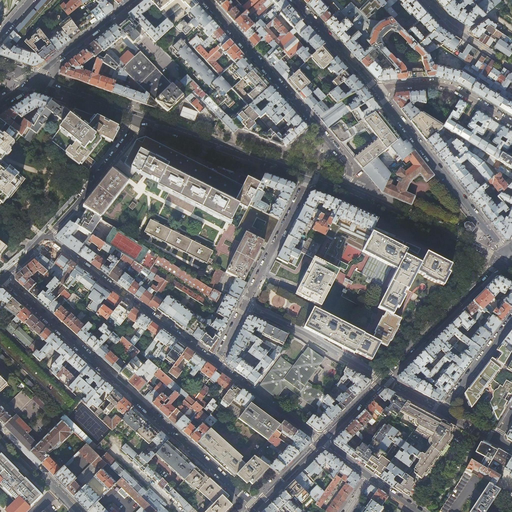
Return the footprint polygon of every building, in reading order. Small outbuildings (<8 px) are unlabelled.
[(40,0),(26,16),(34,22),(42,13),(53,0),(40,0)] [(69,15),(83,3),(80,0),(70,0),(66,4),(64,2),(61,4),(69,15)] [(93,0),(92,1),(94,3),(97,1),(99,3),(100,3),(97,5),(97,6),(105,14),(108,12),(113,9),(112,5),(106,0),(93,0)] [(150,1),(149,0),(144,0),(128,14),(131,17),(139,25),(155,42),(173,26),(172,25),(166,19),(165,20),(155,29),(142,15),(154,5),(150,1)] [(151,0),(150,1),(154,5),(155,6),(156,8),(165,17),(166,19),(172,25),(173,25),(198,4),(194,0),(151,0)] [(226,0),(220,6),(221,7),(227,14),(234,8),(231,5),(232,3),(229,0),(226,0)] [(258,0),(249,0),(242,7),(246,11),(249,14),(250,15),(254,12),(266,0),(263,0),(261,0),(249,11),(248,9),(258,0)] [(270,2),(268,0),(266,0),(254,12),(258,16),(265,9),(265,8),(271,3),(270,2)] [(288,4),(284,0),(281,0),(277,4),(280,7),(279,8),(281,10),(282,9),(283,11),(290,5),(288,4)] [(322,0),(310,0),(307,3),(319,15),(327,8),(328,7),(322,0)] [(381,6),(375,0),(372,0),(369,4),(372,7),(364,15),(368,19),(374,13),(381,6)] [(414,0),(388,0),(386,2),(382,6),(394,19),(398,15),(391,7),(398,0),(400,0),(401,0),(403,2),(401,4),(405,9),(414,0)] [(428,11),(417,0),(414,0),(405,9),(410,14),(412,12),(414,14),(413,15),(414,16),(418,20),(428,11)] [(459,0),(459,1),(459,2),(458,3),(457,1),(457,0),(450,0),(443,6),(449,13),(456,17),(463,6),(469,0),(459,0)] [(486,14),(476,5),(471,0),(469,0),(463,6),(456,17),(469,26),(474,22),(472,21),(478,12),(479,13),(482,16),(486,14)] [(483,0),(476,5),(486,14),(495,5),(491,1),(489,0),(483,0)] [(59,2),(50,11),(59,22),(64,29),(70,38),(70,37),(76,32),(80,30),(80,29),(75,23),(69,15),(61,4),(59,2)] [(333,2),(330,5),(328,7),(334,13),(339,9),(333,2)] [(380,54),(379,54),(382,57),(390,66),(397,73),(397,78),(435,75),(436,64),(433,64),(429,52),(428,53),(422,46),(419,43),(417,41),(408,33),(406,31),(394,19),(382,6),(381,6),(374,13),(377,20),(369,20),(368,19),(364,15),(351,2),(341,11),(358,30),(374,48),(376,50),(380,54)] [(246,11),(242,7),(239,3),(236,5),(234,8),(227,14),(231,18),(234,22),(246,11)] [(198,4),(173,25),(178,31),(179,31),(180,31),(181,31),(182,30),(185,34),(193,27),(195,29),(197,28),(201,32),(203,31),(213,21),(198,4)] [(272,9),(274,7),(273,5),(271,8),(270,7),(260,16),(262,18),(266,14),(272,9)] [(303,20),(290,5),(283,11),(280,14),(294,28),(303,20)] [(94,8),(91,11),(98,20),(99,19),(105,14),(97,6),(95,8),(94,7),(93,8),(94,8)] [(92,24),(98,20),(91,11),(88,8),(86,10),(89,13),(75,23),(80,29),(82,32),(92,24)] [(328,9),(327,8),(319,15),(325,22),(332,15),(327,10),(328,9)] [(273,10),(272,9),(266,14),(272,21),(275,18),(277,16),(276,15),(274,16),(271,13),(273,10)] [(341,11),(339,9),(334,13),(332,15),(325,22),(336,34),(344,43),(358,30),(341,11)] [(53,27),(59,22),(50,11),(44,17),(53,27)] [(247,15),(249,14),(246,11),(234,22),(238,27),(244,34),(251,27),(252,26),(259,20),(256,17),(251,22),(247,17),(247,15)] [(439,25),(428,11),(418,20),(413,24),(415,26),(420,21),(424,26),(425,25),(426,27),(429,31),(424,36),(425,38),(439,25)] [(266,14),(262,18),(260,19),(261,21),(265,17),(268,21),(265,24),(266,26),(272,21),(266,14)] [(406,24),(398,15),(394,19),(406,31),(413,24),(418,20),(414,16),(406,24)] [(26,16),(25,18),(32,24),(34,22),(26,16)] [(137,27),(139,25),(131,17),(129,18),(126,21),(120,26),(118,28),(134,45),(136,43),(135,42),(140,38),(133,31),(137,27)] [(489,24),(494,28),(497,24),(487,17),(470,30),(470,32),(479,38),(489,24)] [(32,24),(25,18),(14,30),(21,37),(32,24)] [(281,25),(275,18),(272,21),(266,26),(263,29),(267,34),(273,40),(276,44),(288,33),(282,26),(278,31),(281,34),(280,35),(280,36),(278,39),(268,28),(271,26),(272,27),(273,26),(277,29),(281,25)] [(260,19),(259,20),(252,26),(257,31),(261,27),(263,29),(266,26),(265,24),(261,21),(260,19)] [(316,35),(303,20),(294,28),(288,33),(276,44),(279,47),(286,54),(289,58),(290,59),(296,54),(302,47),(304,46),(299,41),(302,38),(307,43),(316,35)] [(212,34),(219,28),(213,21),(203,31),(205,34),(206,33),(209,37),(212,34)] [(38,26),(38,27),(40,27),(46,35),(49,33),(39,23),(37,25),(38,26)] [(419,31),(415,26),(413,24),(406,31),(408,33),(411,31),(419,39),(417,41),(419,43),(425,38),(424,36),(420,32),(420,33),(418,31),(419,31)] [(500,38),(503,34),(494,28),(489,24),(479,38),(478,40),(488,47),(496,36),(500,39),(500,38)] [(105,33),(94,42),(103,51),(107,54),(121,68),(122,69),(140,51),(134,45),(118,28),(115,25),(105,33)] [(455,35),(439,25),(425,38),(419,43),(422,46),(425,43),(426,44),(427,44),(430,41),(431,39),(430,39),(435,35),(436,36),(435,38),(441,42),(442,41),(444,43),(455,35)] [(32,37),(31,37),(29,35),(24,40),(35,51),(44,59),(50,55),(57,50),(49,39),(46,35),(40,27),(38,27),(38,26),(37,26),(36,27),(36,28),(35,29),(37,30),(38,32),(37,33),(35,33),(33,31),(31,33),(33,35),(31,36),(32,37)] [(253,30),(251,27),(244,34),(245,34),(249,39),(254,33),(252,31),(253,30)] [(267,34),(263,29),(261,27),(257,31),(263,38),(267,34)] [(230,40),(219,28),(212,34),(217,39),(221,43),(214,49),(213,49),(209,52),(209,54),(210,54),(208,56),(199,46),(195,49),(206,61),(217,51),(221,48),(230,40)] [(64,29),(52,37),(49,39),(57,50),(62,46),(71,39),(70,38),(64,29)] [(14,30),(10,35),(13,38),(15,40),(16,41),(15,42),(16,43),(17,41),(21,37),(14,30)] [(368,53),(370,51),(374,48),(358,30),(344,43),(353,53),(360,60),(368,53)] [(254,33),(249,39),(252,42),(255,46),(261,40),(255,33),(254,33)] [(217,39),(212,34),(209,37),(204,41),(201,44),(205,48),(213,40),(214,41),(217,39)] [(267,34),(263,38),(261,40),(255,46),(256,47),(260,44),(263,41),(264,41),(265,40),(269,44),(273,40),(267,34)] [(13,38),(10,35),(3,43),(10,49),(14,45),(10,42),(10,41),(13,38)] [(321,40),(316,35),(307,43),(310,46),(316,52),(323,46),(325,44),(321,40)] [(462,39),(455,35),(444,43),(442,44),(440,46),(463,61),(473,47),(468,44),(461,53),(454,48),(455,46),(456,47),(462,39)] [(201,44),(204,41),(203,40),(201,41),(197,36),(189,43),(195,49),(199,46),(201,44)] [(502,40),(500,38),(500,39),(494,46),(501,51),(507,43),(505,42),(506,40),(503,38),(502,40)] [(232,89),(220,76),(217,78),(184,43),(185,42),(181,39),(172,47),(174,50),(172,52),(177,58),(180,55),(185,61),(183,63),(188,68),(191,66),(196,71),(193,74),(198,79),(201,77),(214,91),(208,97),(219,108),(219,109),(225,104),(228,107),(234,102),(226,94),(232,89)] [(434,43),(431,39),(430,41),(427,44),(426,44),(425,43),(422,46),(428,53),(429,52),(440,46),(442,44),(441,43),(438,45),(437,44),(436,45),(434,43)] [(244,56),(230,40),(221,48),(225,52),(223,53),(225,55),(227,54),(233,61),(232,62),(230,63),(232,65),(240,58),(241,58),(244,56)] [(279,47),(276,44),(273,40),(269,44),(272,48),(264,56),(267,59),(279,47)] [(90,45),(83,51),(97,59),(98,60),(100,57),(99,56),(99,55),(103,51),(94,42),(90,45)] [(507,43),(501,51),(509,56),(511,51),(511,46),(511,45),(511,43),(511,42),(509,45),(507,43)] [(14,45),(10,49),(3,43),(0,45),(0,53),(13,58),(18,60),(22,48),(18,46),(20,44),(17,43),(16,45),(14,45)] [(321,74),(330,84),(344,71),(347,69),(337,57),(334,59),(323,46),(316,52),(299,68),(300,69),(306,75),(293,88),(298,94),(306,87),(312,82),(317,88),(321,92),(327,87),(317,77),(321,74)] [(305,50),(302,47),(296,54),(302,61),(297,66),(299,68),(316,52),(310,46),(307,49),(306,49),(305,49),(305,50)] [(274,66),(286,54),(279,47),(267,59),(268,60),(274,66)] [(473,47),(463,61),(464,62),(466,63),(468,64),(469,63),(477,50),(473,47)] [(34,52),(22,48),(18,60),(24,62),(33,65),(37,64),(44,59),(35,51),(34,52)] [(97,59),(83,51),(72,60),(59,71),(60,74),(75,80),(82,82),(88,84),(93,69),(90,68),(89,72),(83,70),(84,68),(81,67),(91,59),(92,61),(95,63),(97,59)] [(172,85),(140,51),(122,69),(128,75),(129,76),(140,87),(149,96),(155,101),(157,103),(159,104),(167,112),(168,111),(169,110),(171,112),(175,108),(183,100),(185,98),(178,90),(175,87),(172,85)] [(221,56),(217,51),(206,61),(220,76),(225,71),(215,61),(221,56)] [(374,59),(368,53),(360,60),(365,65),(366,67),(374,59)] [(100,57),(98,60),(102,62),(112,68),(115,70),(119,73),(121,68),(107,54),(105,58),(103,59),(100,57)] [(285,62),(289,58),(286,54),(274,66),(278,71),(282,76),(286,72),(289,69),(286,65),(287,64),(285,62)] [(377,62),(382,57),(379,54),(374,59),(366,67),(372,74),(376,78),(380,74),(383,68),(377,62)] [(473,65),(471,67),(477,71),(483,62),(487,56),(483,54),(474,66),(473,65)] [(232,65),(228,68),(237,79),(238,78),(241,81),(243,79),(255,68),(244,56),(241,58),(240,58),(232,65)] [(102,62),(98,60),(97,59),(95,63),(93,69),(88,84),(99,88),(105,90),(112,93),(116,82),(109,79),(98,76),(102,62)] [(493,67),(495,64),(496,62),(491,59),(483,73),(482,72),(481,71),(483,68),(486,64),(483,62),(477,71),(480,72),(486,77),(493,67)] [(468,64),(466,63),(463,68),(462,70),(456,80),(470,89),(480,72),(477,71),(471,67),(470,66),(468,64)] [(300,69),(299,68),(297,66),(295,64),(289,69),(286,72),(287,73),(292,68),(296,73),(300,69)] [(462,70),(436,64),(435,75),(456,80),(462,70)] [(388,68),(383,68),(380,74),(376,78),(378,80),(397,78),(397,73),(390,66),(388,68)] [(501,72),(493,67),(486,77),(494,82),(500,73),(501,72)] [(503,67),(501,72),(500,73),(506,77),(510,72),(503,67)] [(128,75),(122,69),(121,68),(119,73),(117,80),(116,82),(112,93),(138,102),(146,105),(149,96),(140,87),(140,89),(140,91),(142,92),(143,92),(143,94),(123,87),(128,75)] [(271,86),(255,68),(243,79),(248,84),(242,89),(247,94),(252,89),(253,91),(248,95),(254,102),(271,86)] [(306,75),(300,69),(296,73),(291,78),(287,81),(293,88),(306,75)] [(342,83),(350,78),(344,71),(330,84),(327,87),(321,92),(325,96),(327,95),(328,94),(338,87),(342,83)] [(287,73),(286,72),(282,76),(286,81),(287,81),(291,78),(287,73)] [(484,97),(494,82),(486,77),(480,72),(470,89),(484,97)] [(505,79),(506,77),(500,73),(494,82),(500,86),(505,79)] [(187,75),(175,87),(178,90),(184,85),(185,87),(190,82),(192,80),(187,75)] [(350,78),(342,83),(343,85),(345,84),(351,90),(345,95),(338,87),(328,94),(337,103),(341,101),(348,96),(351,95),(365,89),(357,79),(356,78),(353,75),(350,78)] [(140,89),(140,87),(129,76),(128,77),(130,79),(128,85),(140,89)] [(507,91),(511,83),(505,79),(500,86),(507,91)] [(507,91),(500,86),(494,82),(484,97),(498,106),(507,91)] [(277,92),(271,86),(254,102),(249,107),(254,113),(258,109),(255,107),(261,101),(262,102),(264,100),(264,99),(265,99),(267,101),(277,92)] [(206,95),(198,87),(195,89),(193,91),(198,96),(201,100),(206,95)] [(306,87),(298,94),(299,95),(304,101),(311,94),(306,87)] [(325,96),(321,92),(317,88),(313,93),(321,101),(326,97),(325,96)] [(373,99),(365,89),(351,95),(352,97),(355,95),(357,98),(356,98),(350,101),(351,103),(346,107),(351,112),(361,106),(360,104),(360,103),(360,102),(361,101),(362,102),(363,102),(364,104),(373,99)] [(424,91),(409,92),(410,100),(410,103),(414,105),(417,102),(423,103),(422,107),(424,107),(425,104),(424,91)] [(511,94),(507,91),(498,106),(511,114),(511,94)] [(282,99),(277,92),(267,101),(270,104),(269,105),(268,105),(266,107),(267,107),(261,112),(258,109),(254,113),(260,119),(265,114),(282,99)] [(410,100),(409,92),(405,93),(396,94),(393,99),(397,104),(401,109),(407,105),(405,103),(406,102),(406,101),(406,100),(410,100)] [(194,107),(198,103),(200,102),(196,98),(195,99),(196,100),(193,103),(190,100),(195,96),(194,96),(191,93),(186,99),(194,107)] [(46,108),(53,99),(42,96),(36,94),(33,94),(26,99),(10,110),(22,118),(36,109),(37,108),(40,109),(30,122),(29,123),(32,126),(34,127),(40,115),(41,115),(46,108)] [(311,94),(304,101),(308,105),(312,109),(318,104),(311,96),(312,95),(311,94)] [(335,104),(327,95),(325,96),(326,97),(334,106),(335,104)] [(155,101),(149,96),(146,105),(152,107),(157,109),(167,112),(159,104),(157,103),(155,101)] [(219,108),(208,97),(203,102),(205,103),(212,111),(214,113),(219,108)] [(64,103),(53,99),(46,108),(52,112),(54,114),(54,115),(54,116),(55,116),(55,117),(56,117),(57,116),(65,122),(71,113),(63,107),(66,104),(64,103)] [(282,119),(283,118),(292,110),(282,99),(265,114),(276,125),(277,124),(282,119)] [(361,106),(351,112),(358,123),(377,111),(381,109),(373,99),(364,104),(361,106)] [(460,100),(447,119),(450,121),(452,118),(456,120),(458,120),(467,105),(460,100)] [(321,101),(318,104),(312,109),(315,113),(319,117),(329,109),(321,101)] [(341,101),(337,103),(335,104),(334,106),(329,109),(319,117),(327,127),(328,129),(341,119),(351,112),(346,107),(341,101)] [(201,106),(198,103),(194,107),(200,113),(203,110),(204,109),(201,106)] [(414,108),(414,105),(410,103),(407,105),(401,109),(407,117),(411,121),(419,115),(420,112),(414,108)] [(234,116),(230,120),(239,128),(240,127),(242,129),(247,131),(270,140),(286,147),(276,136),(271,130),(260,119),(254,113),(249,107),(247,105),(235,117),(234,116)] [(198,112),(183,107),(180,116),(194,122),(198,112)] [(45,121),(52,112),(46,108),(41,115),(40,115),(34,127),(32,126),(30,129),(25,138),(30,142),(43,124),(44,124),(45,124),(45,123),(46,123),(46,122),(45,121)] [(75,108),(71,113),(65,122),(51,140),(89,170),(95,162),(87,155),(102,136),(111,141),(114,136),(118,128),(112,125),(101,119),(96,117),(85,112),(75,108)] [(219,109),(219,108),(214,113),(217,116),(221,120),(226,116),(219,109)] [(22,118),(10,110),(5,113),(0,116),(0,119),(7,125),(11,128),(15,122),(11,120),(10,120),(10,119),(11,118),(13,120),(14,119),(16,116),(23,121),(24,119),(23,119),(22,118)] [(297,115),(292,110),(283,118),(286,121),(285,123),(287,125),(297,115)] [(350,128),(341,119),(328,129),(332,133),(333,132),(340,142),(341,142),(342,142),(343,142),(344,142),(345,142),(369,127),(379,140),(354,159),(363,170),(377,157),(390,147),(400,139),(377,111),(358,123),(350,128)] [(472,130),(470,133),(472,135),(485,115),(477,111),(467,126),(468,127),(472,130)] [(443,127),(420,112),(419,115),(411,121),(424,139),(426,141),(441,130),(442,129),(443,127)] [(226,115),(226,116),(221,120),(227,127),(228,127),(233,133),(236,131),(239,129),(239,128),(230,120),(226,115)] [(304,123),(297,115),(287,125),(289,127),(291,125),(293,127),(296,130),(304,123)] [(492,120),(485,115),(472,135),(475,137),(477,133),(481,136),(482,136),(488,127),(492,120)] [(21,135),(11,128),(7,125),(0,119),(0,211),(26,179),(2,160),(1,160),(21,135)] [(29,123),(24,119),(23,121),(20,126),(15,122),(11,128),(21,135),(22,136),(27,127),(30,129),(32,126),(29,123)] [(470,133),(450,121),(447,119),(443,127),(442,129),(441,130),(444,132),(446,128),(465,140),(462,145),(463,145),(465,147),(468,142),(472,135),(470,133)] [(492,120),(488,127),(498,133),(492,141),(493,143),(497,146),(495,149),(497,150),(509,131),(492,120)] [(308,127),(304,123),(296,130),(293,127),(290,129),(287,132),(283,136),(279,133),(276,136),(286,147),(295,139),(308,127)] [(278,126),(276,125),(271,130),(276,136),(279,133),(281,131),(277,127),(278,126)] [(444,132),(441,130),(426,141),(433,150),(437,155),(450,144),(451,143),(455,140),(452,137),(443,144),(442,142),(443,141),(442,141),(443,140),(441,138),(440,140),(438,138),(439,137),(439,136),(444,132)] [(511,132),(509,131),(497,150),(500,152),(502,149),(506,151),(508,151),(511,145),(511,143),(511,132)] [(475,137),(472,135),(468,142),(465,147),(468,148),(471,144),(490,156),(487,161),(489,163),(497,150),(495,149),(475,137)] [(174,195),(196,206),(230,223),(239,205),(247,209),(249,204),(258,188),(260,183),(254,180),(248,177),(243,186),(184,156),(185,153),(175,149),(174,151),(166,147),(150,139),(146,136),(137,139),(125,163),(131,168),(160,183),(158,186),(169,192),(172,194),(174,195)] [(400,139),(390,147),(394,152),(397,150),(405,159),(415,151),(403,136),(400,139)] [(455,140),(451,143),(454,147),(453,147),(456,151),(457,150),(459,154),(455,157),(457,161),(468,152),(466,150),(465,148),(463,147),(462,148),(461,147),(463,145),(462,145),(455,140)] [(97,154),(102,158),(110,148),(104,144),(97,154)] [(450,144),(437,155),(444,163),(448,169),(457,161),(455,157),(453,158),(448,152),(449,151),(447,149),(448,148),(449,148),(451,147),(451,146),(450,144)] [(476,154),(481,157),(482,158),(485,154),(475,148),(472,152),(476,154)] [(511,159),(500,152),(497,150),(489,163),(493,166),(495,162),(494,161),(496,159),(511,169),(511,173),(501,166),(498,169),(501,172),(504,173),(511,178),(511,159)] [(415,151),(405,159),(404,160),(406,163),(409,160),(413,165),(413,166),(405,172),(400,169),(396,174),(401,178),(400,180),(398,179),(397,181),(399,182),(397,188),(396,188),(390,185),(392,181),(388,180),(382,193),(398,200),(405,203),(411,206),(415,197),(406,192),(409,184),(410,185),(413,179),(420,174),(427,182),(434,176),(435,176),(415,151)] [(468,152),(457,161),(448,169),(455,177),(459,182),(470,174),(471,173),(470,172),(468,173),(466,171),(466,170),(465,169),(464,169),(463,167),(462,167),(460,165),(467,160),(469,163),(476,169),(477,169),(484,163),(479,160),(481,157),(476,154),(474,156),(468,152)] [(377,157),(363,170),(382,193),(388,180),(392,170),(390,167),(387,169),(377,157)] [(484,163),(477,169),(486,181),(485,182),(481,185),(482,187),(486,184),(495,177),(484,163)] [(83,207),(101,218),(128,183),(112,170),(106,177),(94,193),(83,207)] [(501,176),(504,173),(501,172),(499,174),(495,177),(486,184),(488,186),(490,185),(492,185),(500,195),(501,193),(507,188),(509,186),(507,184),(505,184),(500,178),(501,176)] [(261,182),(260,183),(258,188),(263,191),(266,185),(275,190),(275,189),(280,179),(280,178),(273,176),(265,173),(264,176),(261,182)] [(470,174),(459,182),(466,191),(470,196),(480,188),(478,185),(480,183),(478,180),(474,183),(473,182),(472,182),(473,181),(474,180),(470,174)] [(287,181),(280,179),(275,189),(280,191),(280,193),(278,197),(276,196),(273,194),(272,196),(274,197),(287,204),(292,195),(296,187),(294,184),(287,181)] [(488,186),(486,184),(482,187),(480,188),(470,196),(474,201),(481,210),(491,202),(492,201),(490,199),(489,199),(484,193),(484,191),(488,188),(488,187),(488,186)] [(500,195),(498,197),(502,202),(508,210),(510,211),(511,212),(511,184),(509,186),(507,188),(511,189),(511,197),(501,193),(500,195)] [(267,193),(263,191),(258,188),(249,204),(266,213),(270,205),(260,201),(262,197),(265,198),(267,193)] [(324,204),(327,195),(319,192),(314,190),(310,192),(310,193),(307,198),(303,205),(303,206),(314,211),(314,212),(316,213),(320,215),(323,208),(322,208),(323,206),(321,205),(320,207),(321,207),(320,211),(316,209),(318,204),(319,202),(324,204)] [(166,200),(171,202),(174,195),(172,194),(169,192),(166,200)] [(196,206),(174,195),(171,202),(192,213),(196,206)] [(319,217),(318,218),(317,221),(314,227),(312,229),(325,235),(332,222),(342,202),(334,199),(327,195),(324,204),(323,206),(322,208),(323,208),(320,215),(319,217)] [(283,212),(287,204),(274,197),(273,199),(275,200),(277,200),(274,206),(273,205),(272,207),(273,207),(269,214),(279,220),(283,212)] [(132,202),(127,207),(131,211),(136,206),(132,202)] [(350,206),(342,202),(332,222),(337,224),(339,218),(342,217),(343,218),(343,219),(344,220),(345,219),(353,222),(358,209),(350,206)] [(495,207),(491,202),(481,210),(488,219),(492,224),(499,218),(497,215),(503,211),(505,213),(506,213),(508,210),(502,202),(497,206),(496,208),(495,207)] [(266,213),(249,204),(247,209),(237,228),(246,232),(264,241),(267,243),(270,239),(276,225),(279,220),(269,214),(266,213)] [(314,211),(303,206),(299,213),(296,221),(306,226),(309,227),(312,229),(314,227),(312,226),(308,224),(308,223),(311,224),(313,221),(310,219),(314,212),(314,211)] [(368,214),(358,209),(353,222),(350,227),(349,230),(354,232),(357,224),(363,227),(362,228),(364,228),(364,227),(372,231),(373,229),(377,222),(378,218),(368,214)] [(113,227),(108,236),(95,228),(101,219),(87,210),(80,220),(78,219),(75,224),(79,227),(81,228),(93,235),(106,244),(115,249),(124,255),(134,261),(144,268),(149,271),(152,266),(155,262),(159,256),(113,227)] [(511,232),(511,212),(510,211),(508,215),(506,218),(505,218),(504,220),(501,216),(499,218),(492,224),(498,231),(505,240),(506,240),(509,240),(511,232)] [(144,232),(207,263),(213,251),(150,220),(144,232)] [(79,227),(75,224),(70,221),(63,229),(57,236),(57,238),(66,245),(73,250),(79,254),(85,246),(87,243),(93,235),(81,228),(79,230),(88,236),(88,237),(83,244),(71,235),(79,227)] [(306,226),(296,221),(292,228),(288,236),(299,241),(303,243),(305,244),(306,242),(300,239),(301,238),(304,239),(305,236),(303,235),(306,226)] [(338,225),(337,224),(332,222),(325,235),(325,236),(333,240),(323,259),(334,265),(346,243),(362,252),(368,240),(369,240),(369,239),(356,233),(354,232),(349,230),(338,225)] [(472,233),(476,228),(472,223),(471,223),(470,223),(469,222),(466,222),(465,224),(465,227),(466,228),(466,229),(466,230),(472,233)] [(374,229),(373,229),(372,231),(370,236),(369,239),(369,240),(368,240),(362,252),(367,254),(370,256),(361,273),(372,279),(381,262),(383,263),(374,280),(382,284),(391,267),(397,270),(405,255),(407,250),(401,247),(404,241),(379,231),(374,229)] [(357,231),(356,233),(369,239),(370,236),(357,231)] [(258,254),(264,241),(246,232),(225,273),(236,278),(244,282),(252,266),(258,254)] [(106,244),(93,235),(87,243),(89,244),(92,241),(100,247),(98,250),(100,251),(102,248),(106,244)] [(299,241),(288,236),(285,241),(282,247),(299,255),(301,252),(305,244),(303,243),(300,250),(297,250),(294,248),(296,244),(297,245),(299,241)] [(308,238),(306,242),(305,244),(301,252),(314,258),(321,243),(319,242),(318,243),(308,238)] [(111,254),(115,249),(106,244),(102,248),(111,254)] [(85,246),(79,254),(84,258),(91,263),(97,255),(92,252),(93,250),(92,250),(91,251),(85,246)] [(299,255),(282,247),(279,253),(277,258),(287,264),(288,263),(289,260),(288,259),(290,255),(294,257),(294,259),(291,264),(294,265),(299,255)] [(405,255),(397,270),(377,309),(386,313),(383,318),(382,317),(374,332),(375,333),(372,339),(364,334),(355,352),(371,360),(380,343),(387,346),(390,340),(391,341),(399,326),(398,325),(400,320),(392,316),(396,307),(398,308),(405,296),(403,295),(406,289),(408,290),(417,272),(424,275),(423,276),(436,283),(436,282),(443,285),(446,279),(450,273),(448,272),(451,265),(427,252),(421,264),(405,255)] [(37,256),(34,260),(47,271),(52,266),(54,264),(40,253),(37,256)] [(66,257),(61,254),(54,264),(52,266),(47,271),(51,274),(55,278),(56,279),(58,277),(70,260),(66,257)] [(106,262),(97,255),(91,263),(95,266),(100,270),(104,264),(106,262)] [(108,259),(107,260),(112,264),(108,268),(104,264),(100,270),(104,273),(108,276),(115,266),(120,260),(111,255),(108,259)] [(131,266),(134,261),(124,255),(121,259),(130,265),(128,267),(127,267),(125,270),(127,271),(131,266)] [(208,295),(210,296),(209,297),(216,302),(221,293),(214,290),(207,286),(159,256),(155,262),(208,296),(208,295)] [(296,294),(320,306),(338,271),(314,258),(312,261),(300,286),(296,294)] [(30,263),(26,267),(33,275),(34,276),(35,275),(34,274),(38,271),(42,275),(39,279),(40,279),(47,271),(34,260),(30,263)] [(74,263),(70,260),(58,277),(59,278),(57,280),(60,283),(63,285),(77,266),(74,263)] [(144,268),(134,261),(131,266),(140,273),(141,272),(144,268)] [(77,266),(63,285),(68,289),(71,285),(77,279),(91,290),(96,283),(91,279),(92,277),(84,271),(77,266)] [(125,273),(115,266),(108,276),(113,279),(117,283),(125,273)] [(152,266),(149,271),(151,272),(157,276),(165,281),(168,283),(202,304),(204,301),(204,299),(152,266)] [(33,275),(26,267),(15,276),(15,279),(21,285),(29,292),(36,284),(40,279),(39,279),(38,278),(36,281),(35,283),(29,278),(31,277),(34,280),(37,277),(34,276),(33,275)] [(135,280),(127,290),(130,292),(134,295),(143,284),(148,277),(151,272),(149,271),(144,268),(141,272),(146,276),(143,281),(137,277),(135,280)] [(207,286),(214,290),(224,272),(217,268),(207,286)] [(47,271),(40,279),(48,286),(53,280),(49,276),(51,274),(47,271)] [(352,272),(349,280),(345,279),(343,285),(359,290),(364,275),(351,271),(350,272),(352,272)] [(143,284),(134,295),(137,297),(139,299),(146,290),(154,280),(157,276),(151,272),(148,277),(151,280),(146,286),(143,284)] [(135,280),(125,273),(117,283),(122,286),(127,290),(135,280)] [(148,305),(165,281),(157,276),(154,280),(159,284),(156,288),(153,285),(148,292),(146,290),(139,299),(143,302),(148,305)] [(491,283),(485,288),(494,298),(500,291),(505,294),(506,290),(508,291),(511,283),(505,279),(500,277),(496,277),(491,283)] [(57,280),(56,279),(55,278),(53,280),(48,286),(45,288),(48,291),(46,293),(43,291),(36,299),(42,303),(47,309),(55,300),(56,298),(51,293),(60,283),(57,280)] [(247,284),(244,282),(236,278),(233,284),(231,283),(229,286),(231,287),(227,296),(238,301),(243,293),(247,284)] [(77,279),(71,285),(73,287),(76,283),(89,292),(91,290),(77,279)] [(151,308),(156,311),(157,309),(164,301),(162,299),(158,295),(163,289),(164,287),(165,287),(168,283),(165,281),(148,305),(151,308)] [(89,292),(87,294),(89,295),(93,299),(92,300),(86,308),(90,312),(92,310),(95,313),(94,313),(96,314),(102,306),(100,304),(104,300),(106,301),(111,294),(104,288),(96,282),(96,283),(91,290),(89,292)] [(511,283),(508,291),(508,292),(510,293),(508,296),(505,298),(503,301),(503,302),(511,308),(511,283)] [(38,287),(36,284),(29,292),(33,295),(36,299),(43,291),(45,289),(42,285),(38,287)] [(0,302),(1,301),(2,301),(3,301),(7,304),(13,298),(7,292),(3,289),(0,288),(0,302)] [(494,298),(485,288),(479,294),(472,301),(484,313),(486,311),(491,315),(493,313),(494,311),(489,305),(487,304),(493,299),(493,300),(495,302),(497,301),(497,300),(496,300),(494,298)] [(62,292),(60,294),(64,299),(66,300),(70,296),(64,290),(62,292)] [(344,290),(340,297),(352,302),(355,295),(344,290)] [(117,295),(113,292),(111,294),(106,301),(103,305),(106,307),(109,303),(116,308),(121,301),(123,299),(117,295)] [(66,300),(65,301),(70,306),(74,309),(77,306),(83,300),(81,299),(81,300),(73,293),(70,296),(66,300)] [(164,301),(157,309),(164,314),(167,316),(176,322),(175,323),(182,328),(185,330),(196,316),(192,313),(190,311),(190,312),(186,309),(186,308),(177,301),(176,302),(173,299),(173,298),(171,297),(170,297),(168,295),(164,301)] [(236,306),(238,301),(227,296),(225,295),(218,310),(217,312),(205,303),(204,305),(215,312),(219,315),(222,317),(224,318),(229,321),(230,318),(230,317),(236,306)] [(13,298),(7,304),(4,308),(16,317),(24,308),(20,304),(18,303),(13,298)] [(59,303),(55,300),(47,309),(50,311),(54,314),(61,306),(59,303)] [(106,322),(105,322),(116,331),(127,316),(132,309),(129,307),(124,304),(121,301),(116,308),(113,313),(107,320),(106,322)] [(475,323),(484,313),(472,301),(468,306),(463,311),(475,323)] [(501,323),(511,308),(503,302),(502,301),(500,303),(501,304),(499,307),(500,307),(500,308),(500,309),(499,311),(496,308),(494,311),(493,313),(497,316),(496,318),(501,323)] [(113,313),(106,307),(103,305),(102,306),(96,314),(99,316),(99,315),(100,314),(107,320),(113,313)] [(64,309),(61,306),(54,314),(58,318),(63,322),(74,309),(70,306),(69,307),(69,308),(67,306),(64,309)] [(80,309),(77,306),(74,309),(63,322),(69,328),(77,335),(85,326),(80,322),(83,317),(85,317),(87,315),(81,310),(79,312),(79,314),(77,316),(77,317),(76,318),(74,317),(80,309)] [(28,311),(24,308),(16,317),(18,318),(24,324),(25,323),(32,315),(28,311)] [(137,310),(134,308),(132,309),(127,316),(130,319),(129,320),(131,322),(132,320),(135,323),(142,314),(137,310)] [(354,353),(355,352),(364,334),(314,308),(304,328),(354,353)] [(475,323),(463,311),(457,317),(450,324),(459,332),(460,331),(459,329),(461,326),(467,331),(475,323)] [(185,330),(184,332),(192,338),(198,343),(200,341),(206,333),(211,326),(215,320),(216,319),(218,317),(219,315),(215,312),(211,317),(209,320),(205,321),(197,315),(196,316),(185,330)] [(146,317),(142,314),(135,323),(139,325),(140,326),(139,327),(140,328),(141,327),(145,330),(147,328),(152,321),(146,317)] [(25,323),(28,326),(27,327),(33,332),(34,331),(39,336),(47,328),(39,321),(32,315),(25,323)] [(244,322),(241,329),(252,336),(254,331),(253,331),(254,328),(256,328),(258,329),(257,331),(259,332),(257,336),(261,338),(261,336),(267,323),(251,315),(247,317),(244,322)] [(491,336),(501,323),(496,318),(492,315),(482,328),(491,336)] [(224,330),(229,321),(224,318),(222,322),(216,319),(215,320),(211,326),(217,332),(215,335),(215,336),(219,339),(220,339),(224,330)] [(156,324),(152,321),(147,328),(157,336),(162,329),(156,324)] [(13,323),(11,322),(6,328),(8,331),(12,335),(19,327),(16,324),(15,325),(13,323)] [(87,324),(86,325),(85,326),(77,335),(82,339),(86,344),(93,336),(90,333),(90,334),(88,332),(93,326),(89,322),(87,324)] [(267,323),(261,336),(263,337),(263,336),(283,345),(288,333),(267,323)] [(104,324),(100,328),(99,330),(103,334),(100,338),(100,339),(100,340),(99,341),(93,336),(86,344),(91,348),(95,352),(104,342),(109,338),(112,334),(107,329),(107,327),(104,324)] [(459,332),(450,324),(443,330),(436,338),(449,351),(451,349),(452,348),(448,343),(453,338),(452,337),(454,334),(460,340),(463,336),(461,334),(459,332)] [(19,327),(12,335),(13,335),(22,344),(27,349),(28,349),(29,347),(34,342),(19,327)] [(481,349),(491,336),(482,328),(480,327),(475,333),(479,336),(478,337),(476,335),(476,336),(474,335),(469,341),(481,349)] [(49,330),(47,328),(39,336),(38,338),(37,339),(38,340),(39,340),(41,340),(42,341),(44,340),(45,341),(52,333),(49,330)] [(167,332),(162,329),(157,336),(155,338),(159,341),(165,345),(172,336),(167,332)] [(254,337),(252,336),(241,329),(237,337),(233,344),(242,350),(244,351),(245,349),(246,350),(248,348),(245,347),(248,342),(249,341),(255,344),(258,339),(256,338),(255,338),(254,337)] [(511,329),(502,342),(511,348),(511,329)] [(12,335),(8,331),(4,336),(0,332),(0,343),(67,407),(72,401),(65,394),(70,389),(68,388),(65,385),(60,390),(50,380),(54,375),(50,370),(45,375),(36,366),(40,362),(40,361),(36,357),(31,362),(22,354),(27,349),(22,344),(17,349),(8,341),(13,335),(12,335)] [(112,334),(109,338),(116,344),(121,339),(121,338),(114,332),(112,334)] [(57,338),(52,333),(45,341),(45,342),(46,343),(46,344),(39,353),(37,350),(35,353),(33,355),(36,357),(40,361),(43,359),(46,356),(45,356),(52,348),(56,352),(64,344),(57,338)] [(207,334),(206,333),(200,341),(201,342),(208,346),(211,348),(218,340),(219,339),(215,336),(212,339),(210,338),(211,338),(206,335),(207,334)] [(135,344),(139,339),(138,338),(135,336),(129,343),(133,346),(135,344)] [(175,338),(172,336),(165,345),(152,363),(158,368),(165,358),(178,341),(175,338)] [(465,338),(463,336),(460,340),(469,347),(468,348),(467,347),(466,349),(464,347),(462,349),(464,351),(462,353),(472,361),(481,349),(469,341),(465,338)] [(123,337),(121,338),(121,339),(116,344),(116,345),(118,347),(121,344),(126,348),(124,350),(126,353),(129,350),(133,354),(131,357),(133,359),(140,352),(137,349),(133,346),(129,343),(126,340),(124,338),(123,337)] [(260,339),(260,340),(263,342),(275,350),(279,353),(281,348),(278,346),(266,340),(266,341),(261,338),(260,339)] [(430,344),(423,351),(437,364),(440,361),(435,356),(436,354),(438,356),(439,354),(438,353),(441,349),(442,349),(442,351),(446,355),(449,351),(436,338),(430,344)] [(154,339),(143,354),(147,358),(153,349),(155,345),(157,342),(154,339)] [(263,342),(260,340),(258,339),(255,344),(253,346),(250,350),(248,352),(259,360),(255,365),(257,366),(266,355),(268,352),(266,350),(264,350),(264,351),(259,347),(263,342)] [(219,340),(218,340),(211,348),(209,351),(210,352),(212,353),(215,349),(219,340)] [(35,341),(34,342),(29,347),(31,349),(30,350),(32,352),(33,351),(35,353),(37,350),(41,346),(35,341)] [(152,363),(165,345),(159,341),(156,345),(158,347),(149,360),(152,363)] [(178,341),(165,358),(175,364),(187,347),(183,344),(178,341)] [(108,346),(104,342),(95,352),(100,356),(103,359),(110,351),(106,348),(108,346)] [(511,348),(502,342),(496,349),(501,353),(495,360),(492,357),(465,392),(471,408),(490,385),(491,385),(491,386),(491,388),(492,389),(493,390),(494,390),(495,390),(496,390),(497,389),(498,390),(491,401),(498,420),(504,408),(504,406),(507,400),(505,399),(509,393),(511,394),(511,392),(511,382),(506,379),(503,385),(493,380),(501,369),(504,364),(508,367),(507,368),(511,370),(511,348)] [(68,348),(64,344),(56,352),(60,356),(51,366),(51,367),(52,368),(50,370),(54,375),(55,376),(63,367),(62,366),(62,365),(65,361),(66,361),(68,362),(75,354),(68,348)] [(239,356),(239,355),(241,356),(243,353),(241,352),(242,350),(233,344),(229,353),(225,360),(226,364),(230,367),(234,370),(242,360),(246,355),(244,354),(242,358),(240,358),(238,358),(237,357),(237,356),(239,356)] [(191,350),(187,347),(175,364),(166,375),(173,381),(174,382),(175,381),(168,376),(170,373),(177,378),(182,371),(177,367),(184,359),(187,362),(187,363),(188,363),(195,353),(191,350)] [(327,398),(327,397),(307,382),(325,359),(307,347),(294,366),(281,357),(260,386),(267,391),(275,397),(276,398),(277,397),(287,384),(304,396),(303,398),(318,409),(318,408),(319,407),(323,402),(327,398)] [(110,351),(103,359),(107,362),(115,370),(120,374),(126,366),(125,365),(126,364),(124,362),(123,363),(116,357),(112,353),(114,350),(112,349),(110,351)] [(279,353),(275,350),(269,358),(273,361),(279,353)] [(417,356),(411,362),(426,377),(430,372),(424,367),(426,365),(427,366),(428,365),(427,364),(429,362),(434,368),(437,364),(423,351),(417,356)] [(457,357),(449,351),(446,355),(444,357),(447,360),(449,362),(450,362),(451,360),(456,364),(455,366),(463,372),(472,361),(462,353),(461,353),(458,357),(457,357)] [(143,354),(140,352),(133,359),(126,366),(120,374),(124,377),(128,381),(148,359),(147,358),(143,354)] [(201,357),(195,353),(188,363),(190,364),(194,367),(192,369),(193,370),(190,374),(194,377),(199,370),(200,371),(207,362),(201,357)] [(81,359),(75,354),(68,362),(71,365),(70,367),(69,367),(71,369),(73,367),(81,374),(89,366),(81,359)] [(269,358),(266,355),(257,366),(255,369),(247,379),(250,381),(254,384),(256,382),(273,361),(269,358)] [(447,360),(444,357),(442,359),(440,361),(437,364),(434,368),(438,371),(445,362),(445,363),(447,360)] [(149,360),(148,359),(128,381),(134,387),(139,392),(155,375),(160,369),(158,368),(152,363),(149,360)] [(255,369),(242,360),(234,370),(240,374),(247,379),(255,369)] [(212,366),(207,362),(200,371),(201,372),(210,378),(216,371),(217,369),(212,366)] [(426,377),(411,362),(405,368),(397,376),(398,380),(407,385),(415,389),(422,381),(414,376),(416,374),(417,375),(418,374),(424,379),(425,378),(426,377)] [(455,366),(450,362),(449,362),(448,363),(448,364),(450,366),(446,371),(444,369),(443,370),(440,373),(454,383),(463,372),(455,366)] [(97,374),(89,366),(81,374),(76,379),(68,388),(70,389),(72,392),(75,390),(75,388),(74,388),(76,386),(78,388),(84,394),(86,395),(86,397),(85,398),(84,398),(83,398),(81,400),(85,405),(96,393),(106,382),(97,374)] [(67,371),(63,367),(55,376),(59,379),(63,375),(69,380),(64,385),(65,385),(68,388),(76,379),(73,376),(67,370),(67,371)] [(350,381),(358,373),(357,373),(347,367),(343,373),(345,373),(344,374),(344,376),(341,380),(339,379),(336,383),(338,384),(340,381),(345,386),(347,385),(344,382),(347,379),(348,379),(350,381)] [(425,378),(437,388),(446,394),(454,383),(440,373),(440,372),(438,374),(441,376),(435,383),(434,382),(434,381),(431,379),(435,373),(436,373),(438,371),(434,368),(430,372),(426,377),(425,378)] [(160,369),(155,375),(164,383),(162,386),(161,384),(160,384),(156,389),(156,390),(153,393),(150,391),(145,396),(146,397),(152,403),(162,392),(167,387),(173,381),(166,375),(160,369)] [(217,373),(216,371),(210,378),(209,380),(214,384),(216,382),(221,375),(217,373)] [(222,373),(221,375),(216,382),(225,389),(221,394),(222,394),(219,397),(222,399),(235,383),(228,378),(222,373)] [(369,379),(358,373),(350,381),(351,382),(354,384),(353,386),(352,386),(351,386),(348,389),(356,397),(363,390),(370,383),(369,379)] [(26,378),(22,382),(29,389),(33,385),(26,378)] [(423,380),(422,381),(415,389),(422,393),(429,397),(432,392),(431,391),(433,388),(423,380)] [(179,386),(174,382),(173,381),(167,387),(174,393),(175,391),(179,386)] [(333,403),(342,411),(349,404),(356,397),(348,389),(345,386),(340,381),(338,384),(337,386),(345,392),(342,395),(340,393),(339,394),(340,395),(337,398),(331,392),(327,397),(327,398),(333,403)] [(110,385),(106,382),(96,393),(100,397),(104,392),(105,392),(109,396),(115,389),(110,385)] [(222,399),(221,401),(228,407),(231,403),(234,400),(236,396),(237,397),(243,389),(239,386),(235,383),(222,399)] [(199,393),(198,395),(194,400),(196,401),(199,404),(204,398),(204,397),(205,396),(210,389),(205,385),(200,392),(199,393)] [(179,386),(175,391),(179,395),(181,394),(186,398),(189,395),(186,392),(179,386)] [(189,388),(186,392),(189,395),(194,400),(198,395),(189,388)] [(436,390),(433,388),(431,391),(432,392),(429,397),(437,401),(441,400),(446,394),(437,388),(436,390)] [(119,394),(115,389),(109,396),(107,399),(111,403),(105,410),(109,413),(115,407),(123,397),(119,394)] [(248,393),(243,389),(237,397),(236,396),(234,400),(239,403),(241,401),(241,402),(242,402),(241,403),(242,404),(241,405),(246,409),(250,403),(253,399),(255,398),(248,393)] [(394,394),(395,393),(389,390),(388,389),(384,390),(382,392),(378,395),(385,401),(386,399),(387,399),(388,399),(390,401),(394,394)] [(175,391),(174,393),(170,396),(169,397),(168,398),(167,399),(169,401),(165,406),(163,404),(159,409),(163,413),(168,417),(175,409),(172,406),(171,405),(179,395),(175,391)] [(163,404),(167,399),(168,398),(162,392),(152,403),(155,406),(159,409),(163,404)] [(99,399),(100,397),(96,393),(85,405),(89,408),(92,404),(93,404),(97,409),(99,407),(103,402),(99,399)] [(400,397),(394,394),(390,401),(383,411),(381,413),(385,416),(389,412),(396,416),(407,401),(400,397)] [(189,395),(186,398),(180,405),(175,409),(168,417),(172,421),(175,424),(192,406),(196,401),(194,400),(189,395)] [(385,401),(378,395),(376,398),(373,401),(383,411),(390,401),(388,399),(387,399),(386,399),(385,401)] [(128,401),(123,397),(115,407),(125,416),(133,407),(134,406),(133,406),(128,401)] [(205,399),(204,398),(199,404),(204,408),(205,409),(208,405),(204,402),(205,399)] [(333,403),(327,398),(323,402),(328,407),(323,413),(323,414),(331,422),(336,416),(342,411),(333,403)] [(211,402),(208,405),(205,409),(207,411),(208,409),(212,412),(217,406),(214,404),(216,401),(213,399),(211,401),(211,402)] [(204,408),(199,404),(196,401),(192,406),(193,408),(197,411),(199,413),(204,408)] [(369,405),(364,410),(375,421),(378,417),(373,413),(375,410),(377,411),(376,413),(379,416),(381,413),(383,411),(373,401),(369,405)] [(419,438),(420,436),(428,440),(428,441),(428,442),(428,443),(428,444),(426,448),(424,446),(419,453),(416,457),(412,463),(408,468),(411,470),(407,476),(404,474),(401,478),(397,483),(395,487),(403,492),(406,494),(408,492),(410,493),(414,477),(412,476),(414,473),(422,479),(452,438),(452,436),(452,435),(451,434),(455,427),(419,407),(407,401),(396,416),(397,416),(399,416),(401,416),(402,416),(405,414),(415,420),(415,422),(415,423),(416,425),(417,427),(414,433),(412,432),(409,437),(412,440),(416,442),(418,440),(419,440),(419,439),(419,438)] [(53,419),(56,415),(42,402),(39,405),(53,419)] [(238,418),(243,412),(231,403),(228,407),(226,409),(238,418)] [(251,403),(250,403),(246,409),(243,412),(238,418),(267,441),(273,434),(280,425),(273,420),(258,408),(251,403)] [(0,421),(4,425),(12,417),(2,407),(0,404),(0,421)] [(193,408),(192,406),(175,424),(179,427),(183,431),(190,423),(194,419),(199,413),(197,411),(189,421),(184,417),(186,414),(188,414),(191,411),(191,410),(193,408)] [(103,410),(99,407),(97,409),(94,413),(98,416),(103,410)] [(140,414),(133,407),(125,416),(123,419),(115,427),(129,440),(147,421),(140,414)] [(207,411),(205,409),(204,408),(199,413),(194,419),(201,425),(202,423),(204,421),(211,414),(207,411)] [(359,414),(354,419),(367,432),(370,428),(366,424),(368,422),(372,425),(375,421),(364,410),(359,414)] [(318,419),(316,417),(317,414),(315,412),(307,423),(306,423),(312,428),(317,432),(321,431),(326,427),(331,422),(323,414),(318,419)] [(110,414),(109,413),(102,421),(112,430),(115,427),(123,419),(119,415),(118,416),(116,414),(111,420),(107,417),(110,414)] [(12,417),(4,425),(31,453),(36,458),(42,463),(49,456),(46,453),(56,443),(59,446),(70,435),(67,432),(70,429),(62,421),(38,445),(27,434),(31,430),(16,414),(12,417)] [(64,414),(60,418),(62,421),(70,429),(77,435),(81,430),(64,414)] [(213,416),(211,414),(204,421),(211,427),(212,426),(218,420),(214,417),(213,416)] [(349,424),(344,430),(351,438),(352,438),(356,434),(358,436),(354,440),(358,445),(360,442),(367,432),(354,419),(349,424)] [(280,425),(273,434),(278,438),(282,433),(293,441),(293,444),(290,447),(299,453),(306,447),(310,442),(310,438),(304,434),(290,424),(285,420),(283,422),(280,425)] [(152,425),(147,421),(129,440),(126,443),(139,456),(142,452),(152,441),(160,432),(152,425)] [(194,427),(190,423),(183,431),(186,434),(190,437),(197,429),(196,429),(196,428),(195,427),(194,427)] [(209,430),(202,423),(201,425),(197,429),(190,437),(193,440),(197,443),(209,430)] [(357,457),(366,464),(392,427),(387,423),(386,425),(383,423),(380,427),(379,426),(374,433),(375,434),(366,446),(360,442),(358,445),(352,454),(357,457)] [(375,471),(376,470),(377,471),(375,474),(379,478),(390,462),(384,458),(387,454),(383,451),(385,449),(386,450),(392,442),(401,448),(405,443),(408,438),(402,433),(402,432),(396,427),(395,428),(392,426),(392,427),(366,464),(373,469),(375,471)] [(210,428),(209,430),(197,443),(203,449),(216,461),(224,468),(232,475),(234,477),(237,475),(246,464),(241,460),(243,457),(218,435),(210,428)] [(334,444),(340,448),(350,456),(352,454),(358,445),(354,440),(352,438),(351,438),(344,430),(339,435),(334,440),(334,444)] [(161,431),(160,432),(152,441),(156,445),(157,446),(152,451),(151,451),(150,452),(147,455),(145,455),(142,452),(139,456),(147,464),(156,454),(167,441),(169,439),(165,435),(161,431)] [(281,440),(278,438),(273,434),(267,441),(293,460),(296,457),(299,453),(290,447),(287,445),(284,442),(283,444),(284,445),(284,446),(287,448),(285,451),(277,445),(281,440)] [(191,463),(167,441),(156,454),(185,480),(196,467),(191,463)] [(267,441),(261,448),(265,452),(266,452),(269,447),(280,455),(280,456),(279,456),(278,456),(278,457),(278,458),(279,459),(277,460),(286,467),(293,460),(267,441)] [(486,469),(492,460),(498,449),(488,444),(483,441),(481,441),(480,442),(475,452),(484,457),(479,465),(486,469)] [(197,511),(147,464),(139,456),(126,443),(120,449),(122,451),(122,450),(124,452),(133,460),(133,461),(134,462),(135,462),(140,467),(155,482),(165,491),(174,500),(182,507),(181,508),(183,509),(186,511),(197,511)] [(405,443),(401,448),(403,450),(402,452),(399,450),(396,455),(394,457),(407,467),(406,468),(405,468),(403,471),(404,472),(403,473),(390,462),(379,478),(386,482),(394,488),(395,487),(397,483),(394,481),(393,479),(395,476),(397,476),(401,478),(404,474),(408,468),(412,463),(408,461),(408,459),(410,455),(412,455),(416,457),(419,453),(405,443)] [(91,464),(99,456),(86,444),(73,457),(75,459),(80,453),(91,464)] [(119,457),(110,448),(107,452),(111,456),(116,461),(116,460),(119,458),(118,458),(119,457)] [(255,456),(270,467),(277,472),(279,474),(282,471),(286,467),(277,460),(275,459),(271,464),(270,464),(271,463),(270,462),(262,456),(265,452),(261,448),(255,456)] [(511,456),(498,448),(498,449),(492,460),(504,467),(511,456)] [(319,455),(313,461),(323,470),(326,467),(324,465),(326,464),(333,471),(330,474),(327,472),(326,473),(333,480),(337,474),(339,471),(344,464),(334,456),(327,451),(323,451),(319,455)] [(0,486),(14,501),(5,510),(6,511),(25,511),(43,495),(25,477),(24,478),(18,472),(19,471),(1,453),(0,453),(0,486)] [(50,455),(49,456),(42,463),(46,468),(54,476),(62,468),(50,455)] [(102,459),(99,456),(91,464),(99,472),(103,469),(107,464),(102,459)] [(248,462),(246,464),(237,475),(247,484),(249,482),(252,485),(256,481),(265,471),(270,467),(255,456),(254,456),(248,462)] [(72,458),(64,466),(66,467),(69,464),(69,465),(74,460),(72,458)] [(147,490),(116,460),(116,461),(110,467),(122,478),(141,497),(147,490)] [(492,460),(486,469),(479,465),(471,460),(466,469),(471,472),(474,468),(477,470),(479,469),(480,472),(485,475),(488,474),(488,476),(491,478),(488,483),(493,486),(497,480),(504,468),(504,467),(492,460)] [(323,470),(313,461),(307,467),(303,471),(314,481),(319,476),(318,475),(323,470)] [(99,472),(91,464),(77,478),(78,480),(82,484),(84,486),(87,484),(94,477),(99,472)] [(348,467),(344,464),(339,471),(344,474),(342,477),(341,479),(346,482),(353,471),(348,467)] [(66,467),(64,466),(62,468),(54,476),(60,482),(66,489),(74,481),(77,478),(66,467)] [(209,478),(196,467),(185,480),(195,489),(196,488),(198,491),(199,490),(209,478)] [(117,483),(103,469),(99,472),(94,477),(107,490),(106,492),(105,492),(101,496),(100,497),(87,484),(84,486),(82,489),(85,492),(82,494),(79,492),(74,497),(80,503),(88,511),(98,501),(117,483)] [(466,469),(464,472),(462,477),(459,481),(440,510),(443,511),(446,511),(472,473),(471,472),(466,469)] [(356,473),(353,471),(346,482),(347,480),(349,482),(348,484),(354,488),(357,484),(360,479),(360,476),(356,473)] [(297,477),(294,480),(312,497),(317,502),(324,492),(318,485),(311,492),(308,490),(314,484),(314,483),(302,472),(297,477)] [(341,477),(337,474),(333,480),(324,492),(317,502),(316,504),(320,508),(341,479),(342,477),(341,476),(341,477)] [(155,511),(156,511),(155,510),(141,497),(122,478),(117,483),(122,488),(118,492),(124,499),(129,495),(139,504),(140,503),(143,507),(137,511),(117,511),(120,510),(113,504),(111,506),(110,504),(106,508),(105,507),(104,508),(98,501),(88,511),(89,511),(155,511)] [(229,496),(209,478),(199,490),(214,504),(205,511),(224,511),(231,505),(226,499),(229,496)] [(289,485),(284,490),(292,499),(295,496),(299,500),(296,503),(299,505),(301,507),(303,504),(305,506),(312,497),(294,480),(289,485)] [(497,480),(493,486),(499,489),(510,495),(511,491),(511,489),(511,490),(504,486),(505,485),(497,480)] [(76,482),(74,481),(66,489),(70,492),(74,497),(79,492),(82,489),(79,486),(76,482)] [(486,511),(487,511),(485,510),(492,500),(494,501),(496,497),(494,496),(499,489),(493,486),(488,483),(488,482),(469,511),(486,511)] [(336,511),(343,503),(354,488),(348,484),(346,483),(325,511),(326,511),(336,511)] [(374,495),(378,489),(375,487),(372,485),(369,485),(365,490),(363,494),(371,499),(372,497),(371,496),(370,497),(368,495),(370,493),(374,495)] [(147,490),(141,497),(155,510),(164,501),(160,498),(150,488),(147,490)] [(383,493),(378,489),(374,495),(372,497),(371,499),(371,500),(381,507),(381,506),(386,499),(386,500),(386,499),(388,497),(383,493)] [(296,503),(292,499),(284,490),(277,497),(271,503),(279,511),(280,511),(283,511),(284,511),(282,508),(284,505),(285,506),(285,507),(290,511),(293,511),(299,505),(296,503)] [(383,507),(381,506),(381,507),(371,500),(361,511),(380,511),(383,509),(382,508),(383,507)] [(166,504),(164,501),(155,510),(156,511),(157,511),(168,511),(164,507),(167,504),(166,504)] [(278,511),(279,511),(271,503),(267,507),(262,511),(278,511)]
